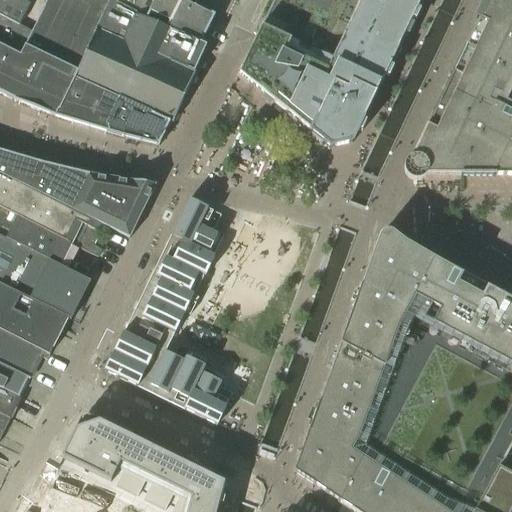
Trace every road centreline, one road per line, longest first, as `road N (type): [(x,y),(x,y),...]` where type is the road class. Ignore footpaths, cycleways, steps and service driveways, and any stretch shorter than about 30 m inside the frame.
road 1 (residential): [(256,0),(70,388)]
road 2 (unclassified): [(256,481),(70,388)]
